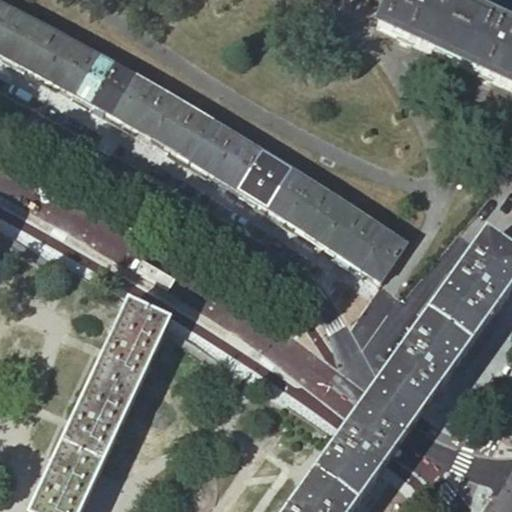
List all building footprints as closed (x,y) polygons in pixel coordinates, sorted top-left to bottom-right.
[(304,0),(313,4),(324,9),(324,11),(326,12),(331,0),(304,0)] [(387,0),(384,8),(374,31),(511,95),(511,35),(436,0),(387,0)] [(0,39),(12,15),(0,9),(0,39)] [(0,62),(35,80),(72,99),(93,57),(12,15),(0,39),(0,62)] [(72,99),(91,109),(113,67),(93,57),(72,99)] [(91,109),(121,125),(143,83),(113,67),(91,109)] [(126,127),(190,162),(213,121),(143,83),(121,125),(126,127)] [(202,169),(240,190),(263,149),(213,121),(190,162),(202,169)] [(259,201),(269,206),(292,165),(263,149),(240,190),(259,201)] [(288,217),(312,176),(292,165),(269,206),(284,214),(288,217)] [(357,256),(381,214),(312,176),(288,217),(323,236),(350,252),(357,256)] [(357,256),(387,273),(393,262),(400,251),(411,232),(381,214),(357,256)] [(511,291),(511,290),(511,278),(477,253),(455,284),(389,380),(429,409),(431,406),(449,381),(511,291)] [(121,318),(29,511),(79,511),(162,337),(121,318)] [(429,409),(389,380),(365,413),(339,449),(346,454),(357,462),(366,468),(373,473),(380,477),(407,440),(428,410),(429,409)] [(346,454),(339,449),(293,511),(354,511),(380,477),(373,473),(366,468),(357,462),(346,454)]
